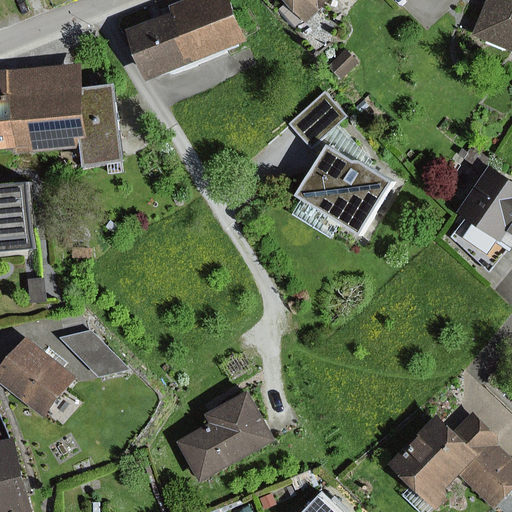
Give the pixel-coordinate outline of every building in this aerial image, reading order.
[(171,14),(127,32),(147,80),(247,41),(230,0),(186,0),(168,7),(171,14)] [(283,0),(306,24),(332,0),(283,0)] [(511,0),(487,0),(474,35),(511,50),(511,0)] [(359,63),(346,50),(329,67),(342,80),(359,63)] [(80,65),(11,70),(19,151),(81,144),(83,166),(123,162),(116,87),(83,90),(80,65)] [(0,152),(19,151),(11,70),(0,71),(0,152)] [(366,98),(346,78),(336,88),(361,114),(370,106),(364,100),(366,98)] [(348,116),(325,91),(289,124),(319,157),(295,196),(301,200),(292,215),(332,239),(342,224),(361,236),(395,182),(368,165),(371,160),(338,125),(348,116)] [(468,153),(462,149),(458,155),(481,171),(490,159),(472,147),(468,153)] [(511,179),(491,165),(458,213),(466,219),(452,236),(490,273),(509,249),(511,248),(511,179)] [(0,252),(37,249),(30,182),(0,185),(0,252)] [(120,226),(110,220),(105,228),(115,234),(120,226)] [(73,247),(70,228),(62,230),(65,248),(73,247)] [(92,248),(73,248),(72,259),(92,259),(92,248)] [(45,278),(28,279),(31,304),(47,302),(45,278)] [(90,278),(78,279),(79,293),(91,291),(90,278)] [(92,331),(60,338),(98,378),(130,371),(92,331)] [(78,378),(27,337),(0,370),(0,382),(45,419),(78,378)] [(277,441),(249,391),(205,415),(210,424),(178,442),(201,484),(277,441)] [(454,429),(438,413),(387,465),(410,487),(402,495),(419,511),(428,511),(433,508),(437,511),(452,495),(446,489),(460,475),(494,508),(511,489),(511,457),(499,445),(499,436),(473,411),(454,429)] [(25,479),(14,438),(0,441),(0,511),(34,511),(29,491),(32,491),(28,479),(25,479)] [(308,471),(291,478),(296,491),(313,484),(308,471)] [(344,511),(324,492),(303,511),(344,511)]
